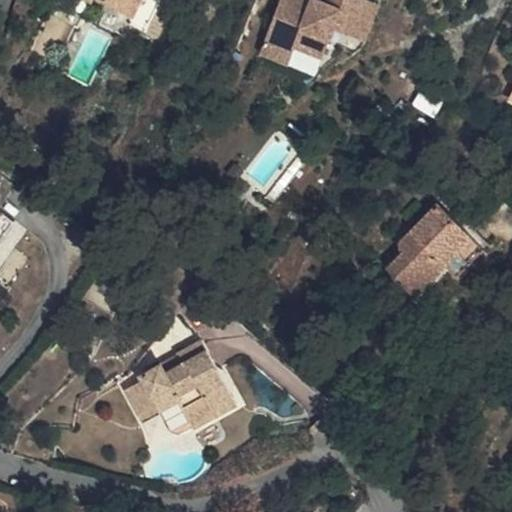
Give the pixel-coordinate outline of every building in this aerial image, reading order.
[(164,0),(129,0),(69,0),(69,1),(95,16),(100,10),(137,31),(154,5),(160,8),(164,0)] [(178,0),(164,0),(160,8),(169,14),(178,0)] [(282,0),(267,48),(292,56),(296,43),(326,52),(336,21),(364,29),(372,0),(282,0)] [(216,91),(228,99),(236,87),(224,79),(216,91)] [(216,91),(202,113),(217,123),(231,101),(228,99),(216,91)] [(406,311),(430,286),(444,269),(457,281),(472,263),(426,220),(381,268),(388,275),(376,286),(406,311)] [(443,298),(457,281),(444,269),(430,286),(443,298)] [(158,321),(187,291),(166,270),(138,300),(158,321)] [(124,388),(104,398),(122,433),(143,423),(150,435),(170,425),(176,438),(219,418),(184,354),(121,382),(124,388)]
